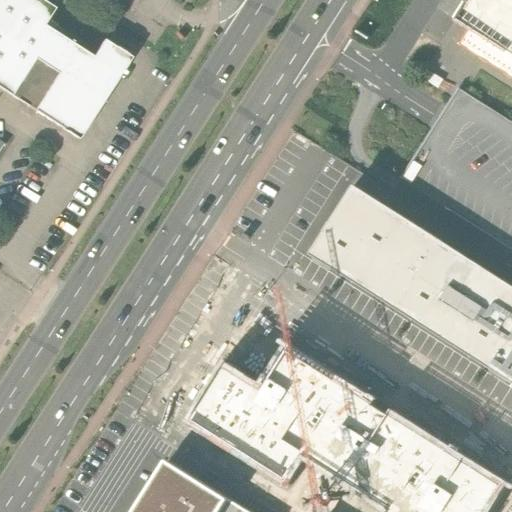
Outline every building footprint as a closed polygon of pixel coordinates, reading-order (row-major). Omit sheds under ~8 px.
[(0,0),(0,89),(78,138),(128,59),(99,41),(90,55),(46,28),(56,11),(38,0),(0,0)] [(511,0),(465,0),(452,21),(468,31),(465,36),(458,45),(511,79),(511,0)] [(511,122),(459,89),(440,118),(402,178),(408,182),(511,247),(511,122)] [(511,286),(354,186),(310,255),(511,383),(511,387),(511,286)] [(390,511),(485,511),(486,510),(501,486),(289,351),(276,370),(262,391),(227,368),(193,422),(287,482),(304,454),(392,510),(390,511)] [(247,511),(168,461),(135,511),(247,511)]
